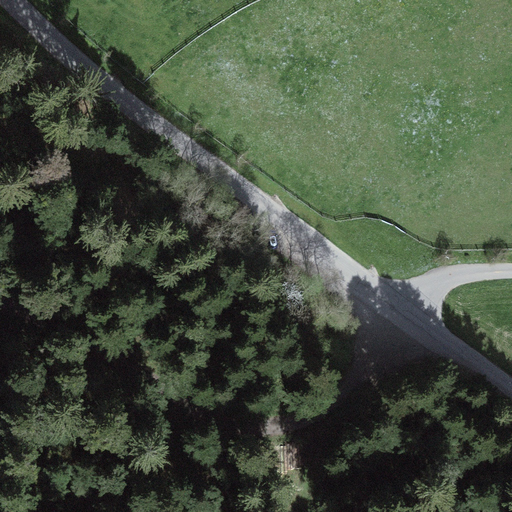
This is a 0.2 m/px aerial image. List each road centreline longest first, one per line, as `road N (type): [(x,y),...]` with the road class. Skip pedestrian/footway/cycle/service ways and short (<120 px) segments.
road 1 (unclassified): [(15,0),(117,104),(511,388)]
road 2 (track): [(0,320),(235,423),(274,427),(308,420),(345,395),(396,305),(460,275),(511,270)]
